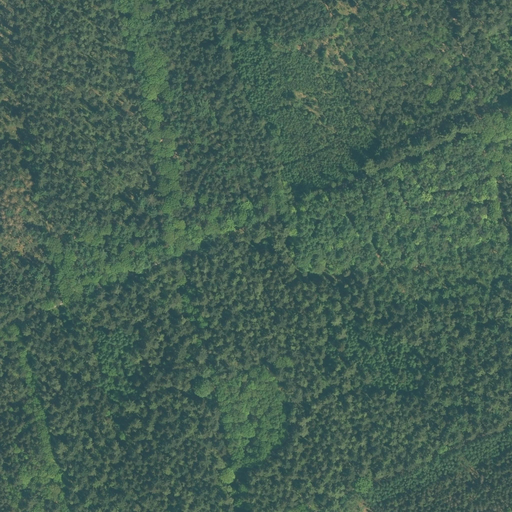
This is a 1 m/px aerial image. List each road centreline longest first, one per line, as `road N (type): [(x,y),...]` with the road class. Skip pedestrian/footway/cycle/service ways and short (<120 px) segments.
road 1 (track): [(180,253),(247,511)]
road 2 (track): [(180,253),(155,68),(135,0)]
road 3 (track): [(337,495),(511,422)]
road 4 (track): [(449,0),(481,125)]
